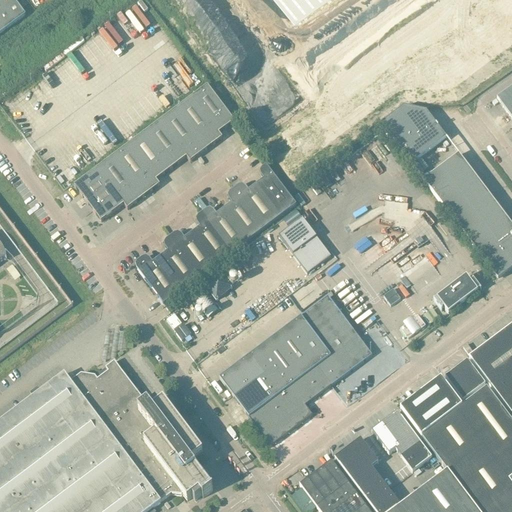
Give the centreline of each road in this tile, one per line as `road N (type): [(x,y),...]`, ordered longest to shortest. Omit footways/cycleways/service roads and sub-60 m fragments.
road 1 (unclassified): [(260,485),(511,296)]
road 2 (unclassified): [(94,266),(260,485)]
road 3 (unclassified): [(94,266),(243,154)]
road 4 (unknown): [(0,405),(125,307)]
road 5 (unclassified): [(0,140),(94,266)]
road 6 (unknown): [(172,369),(284,273)]
road 7 (unclassified): [(511,172),(471,118),(511,80)]
